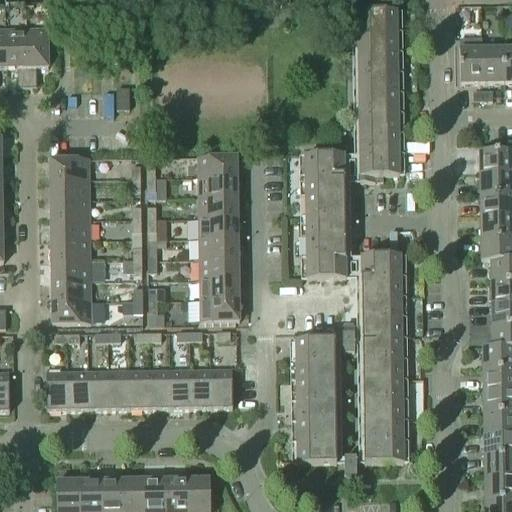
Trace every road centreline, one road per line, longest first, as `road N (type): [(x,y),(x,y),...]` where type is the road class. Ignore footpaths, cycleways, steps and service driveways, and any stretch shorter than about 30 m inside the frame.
road 1 (residential): [(442,511),(442,365),(451,336),(438,249)]
road 2 (residential): [(28,449),(50,441),(212,438),(238,448)]
road 3 (residential): [(28,309),(25,134)]
road 4 (residential): [(264,314),(262,160)]
road 5 (residential): [(238,448),(262,435),(264,314)]
road 6 (residential): [(28,449),(28,309)]
road 7 (residential): [(438,249),(437,120)]
road 8 (residential): [(437,120),(438,0)]
